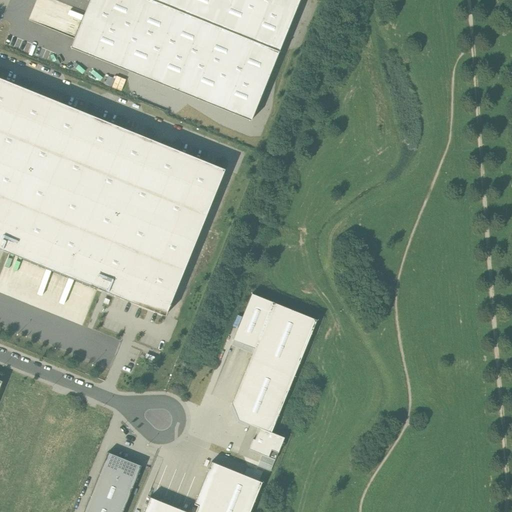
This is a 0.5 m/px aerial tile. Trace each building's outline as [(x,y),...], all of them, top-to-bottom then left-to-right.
[(90,0),(70,49),(250,122),(279,52),(280,53),(280,52),(279,51),(299,0),(90,0)] [(0,34),(6,36),(9,27),(0,23),(0,34)] [(224,170),(0,79),(0,249),(165,316),(224,170)] [(87,315),(95,290),(73,283),(70,291),(74,292),(71,302),(86,306),(85,312),(80,310),(79,312),(87,315)] [(316,320),(252,294),(233,340),(254,348),(232,404),(239,420),(259,429),(271,434),(316,320)] [(271,434),(259,429),(255,439),(253,439),(249,449),(261,454),(258,459),(273,465),(284,439),(271,434)] [(122,511),(141,466),(108,453),(83,511),(122,511)] [(143,511),(249,511),(261,482),(211,462),(194,505),(198,507),(195,511),(186,511),(149,497),(143,511)]
